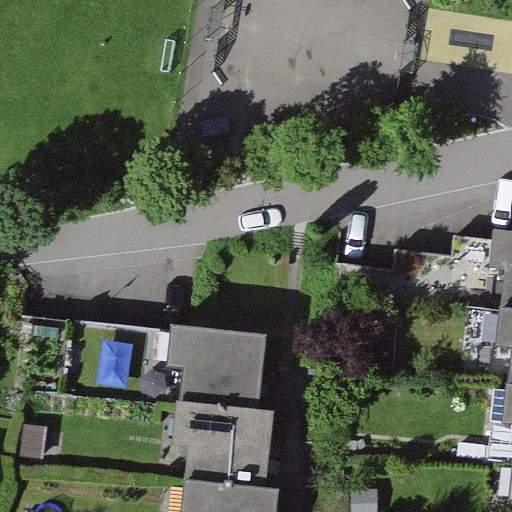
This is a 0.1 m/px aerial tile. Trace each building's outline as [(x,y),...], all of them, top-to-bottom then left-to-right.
[(349,79),(354,29),(374,31),(377,0),(303,0),(296,74),(349,79)] [(506,280),(501,318),(511,319),(511,243),(494,241),(490,278),(506,280)] [(511,358),(511,360),(508,394),(511,394),(511,319),(501,318),(496,356),(511,358)] [(181,379),(177,413),(258,422),(266,348),(172,337),(167,378),(181,379)] [(511,434),(511,394),(508,394),(503,434),(511,434)] [(188,457),(185,491),(266,500),(275,424),(258,422),(177,413),(172,455),(188,457)] [(279,511),(281,502),(266,500),(185,491),(181,511),(279,511)]
